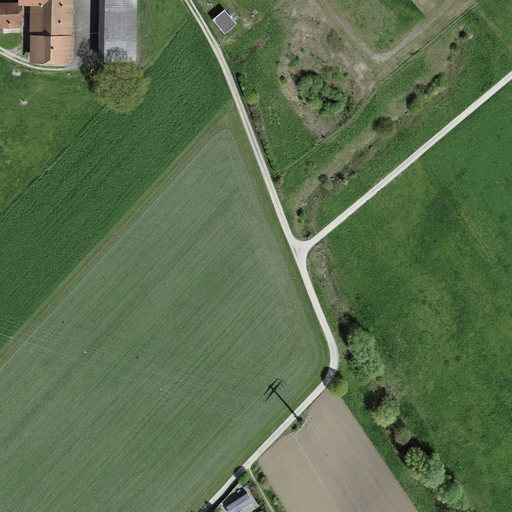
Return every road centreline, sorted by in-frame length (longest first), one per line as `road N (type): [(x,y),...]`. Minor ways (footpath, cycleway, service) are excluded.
road 1 (track): [(511,77),(296,254),(336,364),(246,466)]
road 2 (track): [(188,0),(296,254)]
road 3 (track): [(458,0),(384,62),(323,0)]
road 4 (track): [(88,0),(87,69),(64,73),(12,64),(0,54)]
